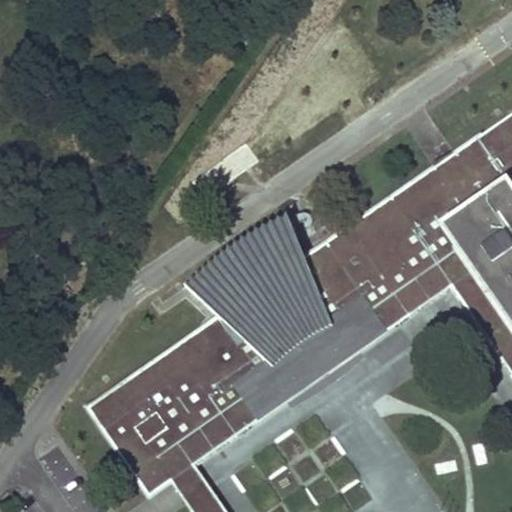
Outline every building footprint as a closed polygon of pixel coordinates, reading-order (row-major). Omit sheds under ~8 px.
[(192,337),(88,408),(150,497),(173,481),(194,467),(454,287),(473,274),(455,248),(511,208),(511,114),(456,153),(435,167),(336,237),(304,259),(286,214),(271,221),(258,228),(250,232),(238,239),(231,244),(219,253),(209,261),(202,266),(186,284),(220,317),(192,337)] [(232,174),(256,159),(238,130),(214,145),(232,174)] [(511,208),(455,248),(473,274),(511,330),(511,208)] [(511,330),(473,274),(454,287),(486,335),(511,372),(511,330)] [(225,511),(194,467),(173,481),(187,504),(192,511),(225,511)]
